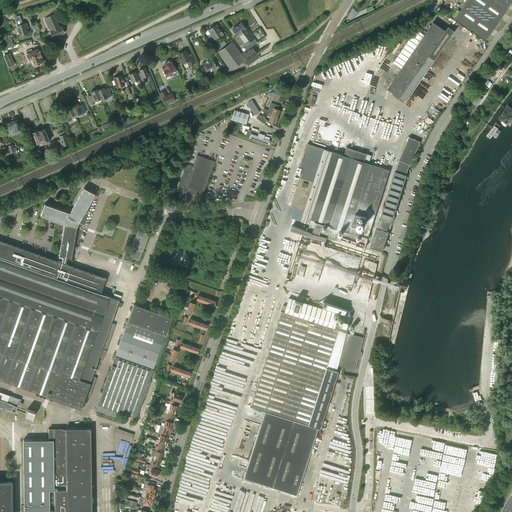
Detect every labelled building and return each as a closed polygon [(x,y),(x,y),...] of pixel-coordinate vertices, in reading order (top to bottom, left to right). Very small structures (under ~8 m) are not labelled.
[(511,0),(467,0),(455,18),(487,40),(511,4),(511,3),(511,0)] [(54,14),(44,19),(49,30),(50,30),(53,38),(64,33),(61,26),(59,27),(54,14)] [(28,33),(25,23),(23,24),(20,15),(15,17),(18,25),(17,26),(20,36),(28,33)] [(237,35),(245,45),(244,46),(247,50),(242,54),(247,62),(257,54),(252,47),(250,48),(247,44),(254,38),(248,30),(249,30),(243,21),(241,23),(241,22),(232,29),(237,35)] [(393,62),(402,68),(387,89),(406,101),(449,39),(443,35),(445,31),(433,22),(424,35),(416,30),(393,62)] [(223,34),(216,24),(208,30),(205,32),(207,35),(210,33),(214,40),(223,34)] [(225,45),(224,43),(223,40),(211,48),(216,53),(225,45)] [(217,52),(230,70),(245,59),(232,42),(217,52)] [(32,59),(35,65),(41,62),(41,61),(43,60),(39,51),(37,52),(36,50),(33,52),(31,49),(26,51),(27,54),(29,59),(31,58),(32,60),(32,59)] [(189,58),(185,51),(178,54),(180,57),(179,57),(179,58),(180,58),(182,63),(187,61),(189,66),(195,63),(192,56),(189,58)] [(10,53),(4,55),(8,66),(14,64),(10,53)] [(202,63),(206,71),(218,65),(216,63),(215,64),(212,58),(202,63)] [(166,67),(162,68),(166,77),(173,74),(172,72),(176,70),(173,65),(172,65),(170,61),(164,63),(166,67)] [(497,63),(494,68),(500,72),(504,68),(497,63)] [(138,73),(142,82),(146,80),(144,77),(149,75),(145,67),(139,70),(140,73),(138,73)] [(142,82),(138,73),(136,74),(135,71),(129,74),(133,82),(137,80),(138,84),(142,82)] [(117,87),(125,84),(121,75),(114,77),(117,87)] [(97,89),(101,99),(101,100),(111,95),(108,88),(104,89),(103,88),(98,90),(97,89)] [(101,99),(97,89),(91,92),(92,96),(88,98),(91,105),(94,104),(94,102),(101,99)] [(172,93),(168,95),(166,96),(164,91),(161,93),(166,103),(175,99),(172,93)] [(476,106),(481,98),(478,96),(472,103),(476,106)] [(260,112),(252,100),(247,103),(255,115),(260,112)] [(467,118),(476,106),(470,101),(461,113),(467,118)] [(263,111),(278,116),(280,110),(278,109),(279,106),(271,103),(268,110),(264,109),(263,111)] [(495,117),(508,127),(511,121),(511,107),(506,103),(495,117)] [(71,105),(75,115),(75,116),(86,112),(82,104),(79,106),(78,104),(72,106),(71,105)] [(75,115),(71,105),(65,108),(66,112),(62,114),(66,122),(70,120),(69,117),(75,115)] [(235,110),(232,120),(246,124),(249,114),(235,110)] [(278,116),(263,111),(264,112),(268,113),(267,115),(271,117),(269,121),(276,123),(278,116)] [(265,124),(268,120),(259,114),(256,118),(265,124)] [(12,121),(10,122),(14,132),(15,132),(16,134),(22,133),(21,130),(18,124),(19,124),(16,117),(15,117),(12,118),(11,119),(12,121)] [(425,121),(431,125),(434,121),(428,117),(425,121)] [(14,132),(10,122),(5,124),(7,128),(5,129),(8,135),(14,132)] [(485,137),(493,143),(504,128),(495,122),(485,137)] [(33,130),(32,132),(38,147),(43,145),(43,144),(44,143),(45,145),(50,143),(49,141),(50,141),(45,130),(43,129),(38,131),(38,130),(36,129),(33,130)] [(54,142),(56,148),(69,144),(65,134),(64,131),(59,133),(59,136),(61,140),(54,142)] [(249,138),(269,145),(271,140),(264,138),(265,135),(259,133),(258,136),(251,134),(249,138)] [(399,160),(395,172),(406,175),(409,165),(410,165),(420,142),(409,137),(399,160)] [(310,229),(309,231),(292,225),(290,229),(325,241),(327,237),(352,245),(351,249),(377,257),(378,256),(379,253),(365,248),(366,242),(390,170),(369,163),(371,155),(345,147),(342,155),(307,143),(300,166),(303,167),(291,206),(297,208),(293,218),(296,219),(295,221),(301,223),(302,221),(309,224),(308,228),(310,229)] [(8,146),(11,155),(18,153),(16,148),(14,148),(13,144),(8,146)] [(176,191),(178,192),(201,200),(215,161),(197,155),(193,166),(186,163),(176,191)] [(406,175),(395,172),(379,219),(380,220),(389,223),(391,223),(407,175),(406,175)] [(64,223),(77,226),(77,225),(94,194),(84,188),(70,213),(45,204),(40,216),(64,223)] [(389,223),(380,220),(377,228),(371,247),(382,251),(389,232),(387,231),(389,223)] [(77,226),(64,223),(59,256),(62,256),(61,262),(0,240),(0,379),(81,409),(85,396),(89,397),(96,377),(93,376),(99,358),(103,359),(106,350),(102,348),(103,348),(107,349),(116,324),(111,322),(119,300),(100,294),(106,278),(65,264),(67,257),(72,258),(73,250),(75,250),(76,246),(74,246),(77,226)] [(138,230),(138,232),(137,231),(132,246),(132,248),(134,248),(131,258),(138,260),(141,251),(142,251),(148,234),(138,230)] [(251,263),(248,272),(263,277),(266,268),(251,263)] [(338,371),(336,371),(338,365),(355,370),(357,362),(358,359),(360,350),(363,337),(356,335),(346,333),(345,333),(348,325),(348,324),(340,321),(340,322),(339,324),(335,323),(338,314),(289,298),(286,306),(283,305),(282,310),(281,310),(251,407),(265,411),(243,478),(244,478),(296,495),(317,430),(319,431),(338,371)] [(150,378),(172,317),(146,308),(146,305),(137,302),(136,305),(134,304),(98,405),(117,412),(135,418),(142,401),(144,402),(152,379),(150,378)] [(237,399),(242,383),(213,374),(208,391),(237,399)] [(171,398),(170,401),(175,402),(175,401),(180,402),(182,396),(174,393),(172,399),(171,398)] [(21,407),(22,403),(20,402),(21,399),(9,395),(7,402),(0,399),(0,406),(6,409),(5,412),(14,415),(15,411),(16,411),(16,410),(26,414),(25,416),(32,418),(34,412),(27,409),(26,411),(17,407),(17,406),(21,407)] [(168,403),(166,409),(169,410),(175,412),(177,406),(174,405),(175,402),(170,401),(169,403),(168,403)] [(204,401),(199,419),(229,428),(230,422),(224,420),(225,417),(214,414),(215,410),(219,411),(221,405),(204,401)] [(173,418),(175,412),(169,410),(167,416),(165,415),(164,418),(169,419),(170,417),(173,418)] [(151,422),(152,417),(154,418),(155,414),(150,413),(149,416),(147,420),(151,422)] [(165,421),(164,422),(162,421),(161,424),(170,427),(172,422),(168,421),(169,419),(164,418),(163,420),(165,421)] [(170,427),(161,424),(158,432),(167,435),(168,434),(170,427)] [(130,441),(133,433),(116,427),(113,434),(130,441)] [(48,428),(48,439),(23,440),(24,511),(55,511),(91,511),(91,471),(93,471),(93,469),(91,469),(91,468),(95,468),(94,429),(91,429),(91,428),(65,428),(65,429),(63,429),(63,428),(48,428)] [(167,435),(158,432),(157,436),(160,437),(159,440),(165,442),(167,436),(167,435)] [(165,442),(159,440),(157,446),(155,446),(155,448),(160,450),(160,447),(164,448),(165,442)] [(194,448),(188,447),(186,458),(190,459),(190,457),(203,460),(204,457),(195,456),(196,451),(193,450),(194,448)] [(160,450),(155,448),(154,450),(156,451),(154,457),(161,459),(162,453),(159,452),(159,450),(160,450)] [(152,456),(149,465),(155,466),(155,464),(159,465),(161,459),(154,457),(152,456)] [(459,482),(462,465),(440,460),(438,474),(440,478),(443,478),(441,475),(443,475),(440,474),(440,473),(441,472),(442,465),(452,467),(448,469),(454,470),(451,472),(450,475),(451,476),(451,477),(446,480),(459,482)] [(155,466),(149,465),(148,468),(150,468),(148,474),(157,477),(159,470),(154,468),(155,466)] [(102,494),(108,494),(108,473),(112,473),(112,466),(104,466),(104,476),(100,476),(100,490),(102,490),(102,494)] [(183,466),(175,501),(180,497),(180,498),(182,496),(180,495),(180,491),(182,492),(183,490),(185,488),(185,491),(188,489),(190,489),(192,491),(193,490),(201,492),(202,489),(195,487),(195,485),(197,486),(199,487),(200,485),(197,481),(200,479),(201,478),(209,479),(210,472),(183,466)] [(0,511),(12,511),(12,481),(0,481),(0,511)] [(146,490),(154,493),(155,488),(154,488),(154,485),(148,484),(149,482),(145,481),(143,489),(146,490)] [(386,485),(385,492),(397,495),(399,488),(386,485)] [(238,511),(244,491),(234,488),(230,502),(233,503),(230,511),(238,511)] [(154,493),(146,490),(144,497),(153,499),(154,493)] [(153,499),(144,497),(140,496),(138,503),(149,505),(150,503),(152,503),(153,499)]
